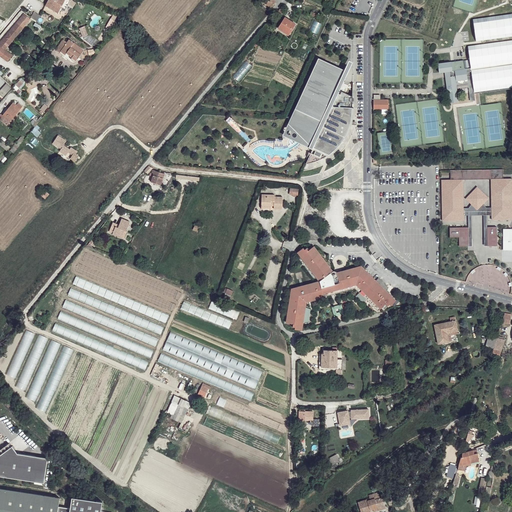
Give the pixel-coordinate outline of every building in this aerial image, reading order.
[(58,0),(49,0),(46,5),(53,10),(58,0)] [(70,0),(58,0),(53,10),(59,13),(65,2),(69,4),(71,0),(70,0)] [(38,20),(41,16),(34,12),(32,16),(38,20)] [(25,14),(24,13),(20,20),(26,24),(33,28),(37,21),(31,17),(25,14)] [(511,13),(473,19),(476,41),(511,36),(511,13)] [(278,28),(286,32),(287,30),(291,33),(297,24),(285,17),(278,28)] [(23,28),(17,23),(0,43),(0,45),(5,50),(23,28)] [(511,88),(511,39),(484,44),(467,46),(471,68),(474,93),(483,92),(511,88)] [(64,40),(56,50),(60,53),(62,52),(66,55),(67,53),(73,57),(73,58),(72,58),(72,59),(72,60),(73,60),(74,61),(75,61),(77,61),(85,50),(70,40),(68,43),(64,40)] [(5,50),(0,45),(0,54),(8,61),(12,55),(5,50)] [(340,67),(320,58),(319,59),(340,69),(340,67)] [(289,134),(309,144),(310,146),(311,145),(315,146),(314,148),(307,163),(315,161),(320,159),(323,153),(324,151),(330,154),(335,150),(340,145),(344,139),(347,134),(348,123),(351,123),(352,119),(353,113),(354,97),(343,92),(342,95),(340,94),(352,67),(348,65),(346,70),(340,67),(340,69),(319,59),(300,101),(305,103),(301,111),(295,115),(292,119),(289,134)] [(474,93),(471,68),(465,68),(463,60),(451,62),(451,61),(437,62),(439,73),(445,72),(450,71),(451,77),(446,77),(449,102),(458,101),(456,85),(456,82),(468,80),(469,84),(470,100),(475,100),(474,93)] [(44,103),(45,104),(40,110),(41,111),(40,113),(42,114),(53,101),(47,85),(41,87),(46,100),(44,103)] [(389,100),(381,99),(374,99),(374,109),(389,109),(389,100)] [(14,102),(3,115),(2,114),(0,115),(0,119),(7,125),(23,106),(19,103),(17,105),(14,102)] [(24,141),(25,139),(22,136),(12,149),(15,152),(24,141)] [(75,153),(71,158),(75,161),(79,156),(75,153)] [(149,166),(144,171),(148,174),(153,168),(149,166)] [(503,168),(450,169),(450,178),(441,178),(442,219),(463,219),(463,178),(463,176),(491,175),(491,178),(492,218),(511,217),(511,177),(503,177),(503,168)] [(154,173),(151,182),(161,185),(165,173),(154,170),(153,173),(154,173)] [(489,199),(477,186),(466,198),(477,209),(489,199)] [(262,194),(262,205),(271,206),(271,204),(275,204),(274,206),(274,209),(283,209),(283,197),(275,197),(275,194),(262,194)] [(115,227),(113,233),(122,237),(125,230),(127,231),(130,222),(122,219),(118,228),(115,227)] [(496,226),(487,225),(487,245),(497,245),(496,226)] [(468,227),(449,226),(449,236),(458,236),(459,246),(468,245),(468,227)] [(511,227),(503,228),(503,249),(511,248),(511,227)] [(303,246),(298,250),(320,279),(299,285),(298,288),(292,287),(287,320),(293,321),(293,324),(295,325),(295,327),(302,328),(306,300),(355,287),(378,310),(386,302),(388,304),(389,303),(391,304),(396,299),(389,292),(386,289),(378,281),(376,279),(362,265),(335,272),(315,245),(309,249),(307,246),(305,248),(303,246)] [(149,357),(153,348),(180,290),(86,252),(53,328),(144,368),(149,357)] [(380,278),(378,281),(386,289),(387,288),(388,287),(386,285),(387,284),(380,278)] [(233,291),(228,289),(225,296),(231,298),(233,291)] [(208,309),(184,300),(182,307),(230,326),(233,318),(238,319),(239,311),(212,301),(208,309)] [(456,321),(451,322),(435,325),(438,343),(444,342),(443,338),(448,337),(447,332),(453,331),(453,329),(457,329),(456,321)] [(6,375),(15,379),(35,334),(26,330),(6,375)] [(262,370),(171,331),(164,348),(256,387),(262,370)] [(16,387),(25,391),(48,338),(39,334),(16,387)] [(493,349),(497,337),(489,335),(485,347),(493,349)] [(502,337),(497,335),(497,337),(493,349),(492,351),(500,353),(504,340),(502,339),(502,337)] [(26,397),(35,401),(60,344),(52,340),(26,397)] [(63,346),(39,404),(47,410),(71,349),(63,346)] [(324,353),(322,353),(322,367),(336,367),(337,367),(337,350),(324,350),(324,353)] [(322,367),(322,353),(320,353),(319,369),(336,370),(336,367),(322,367)] [(211,386),(250,402),(254,393),(160,354),(156,363),(203,382),(211,386)] [(202,385),(198,394),(205,396),(208,388),(202,385)] [(282,422),(220,396),(216,408),(213,406),(203,425),(280,456),(283,450),(276,447),(280,436),(278,435),(282,422)] [(185,399),(180,397),(177,403),(171,418),(182,422),(188,409),(182,406),(185,399)] [(191,402),(185,399),(182,406),(188,409),(191,402)] [(308,418),(308,419),(313,419),(313,411),(306,411),(305,410),(300,410),(299,420),(305,420),(305,419),(305,418),(308,418)] [(338,412),(340,426),(351,424),(350,419),(370,419),(370,410),(352,410),(352,412),(349,412),(349,410),(338,412)] [(47,459),(17,454),(12,447),(0,455),(0,476),(44,484),(47,459)] [(475,454),(474,450),(462,452),(462,457),(461,457),(458,468),(464,468),(465,464),(471,463),(469,456),(475,454)] [(336,454),(330,458),(334,464),(339,462),(337,459),(339,458),(336,454)] [(60,498),(12,490),(0,487),(0,491),(0,493),(0,511),(57,511),(58,506),(60,498)] [(370,500),(367,501),(369,509),(372,509),(373,511),(377,511),(383,509),(380,498),(379,493),(369,495),(370,500)] [(58,506),(57,511),(102,511),(103,511),(104,502),(74,497),(72,508),(58,506)] [(369,509),(367,501),(367,500),(358,502),(360,511),(369,511),(370,511),(369,509)]
